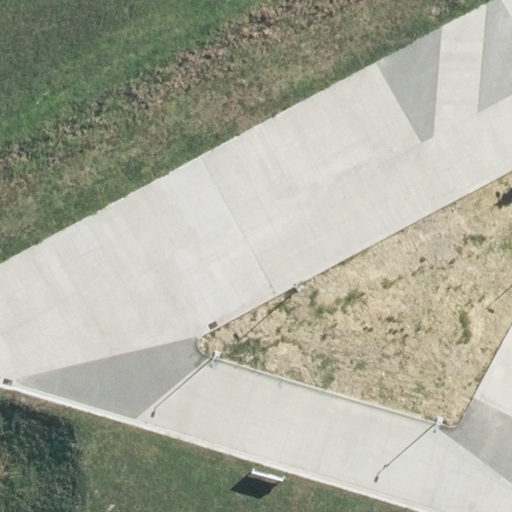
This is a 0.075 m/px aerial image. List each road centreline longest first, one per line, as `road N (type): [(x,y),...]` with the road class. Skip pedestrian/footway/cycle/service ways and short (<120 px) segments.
road 1 (residential): [(511,47),(0,310)]
road 2 (residential): [(0,341),(500,479)]
